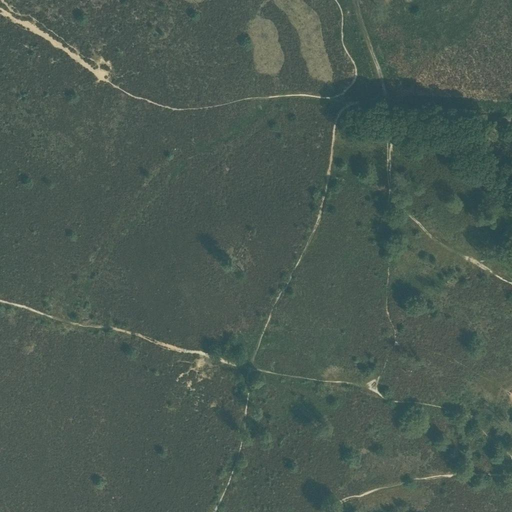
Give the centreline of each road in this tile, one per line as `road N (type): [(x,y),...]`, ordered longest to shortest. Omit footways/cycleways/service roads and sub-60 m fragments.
road 1 (track): [(329,99),(303,94),(165,107),(128,94),(0,9)]
road 2 (track): [(0,298),(250,369)]
road 3 (track): [(511,120),(387,102),(354,0)]
